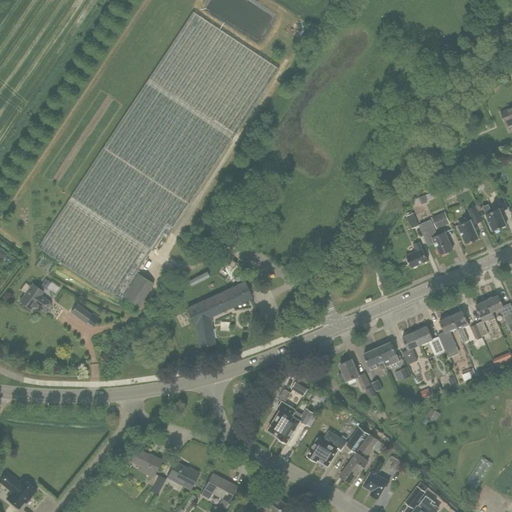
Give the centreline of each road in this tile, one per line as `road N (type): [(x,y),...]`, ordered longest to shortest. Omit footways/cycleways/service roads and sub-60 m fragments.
road 1 (unclassified): [(334,331),(326,299),(331,275),(487,55)]
road 2 (primary): [(0,392),(128,395),(210,378)]
road 3 (tertiary): [(350,511),(236,443),(219,417),(210,378)]
road 4 (primary): [(334,331),(511,253)]
road 5 (primary): [(210,378),(334,331)]
